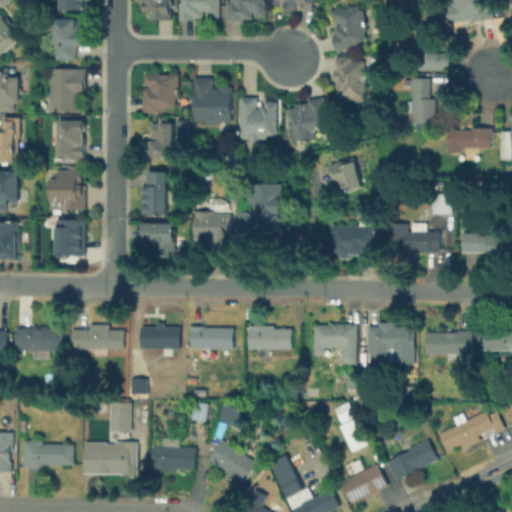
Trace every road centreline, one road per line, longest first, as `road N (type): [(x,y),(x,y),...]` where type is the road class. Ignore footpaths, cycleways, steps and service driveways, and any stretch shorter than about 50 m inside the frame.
road 1 (residential): [(387,291),(0,288)]
road 2 (residential): [(116,0),(114,289)]
road 3 (residential): [(193,511),(0,506)]
road 4 (residential): [(117,50),(257,51),(293,60)]
road 5 (residential): [(511,291),(387,291)]
